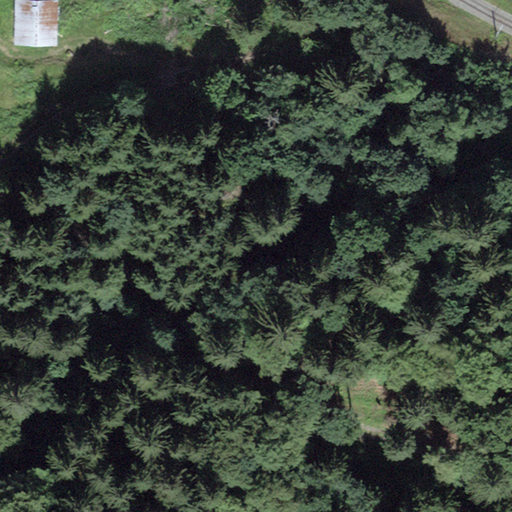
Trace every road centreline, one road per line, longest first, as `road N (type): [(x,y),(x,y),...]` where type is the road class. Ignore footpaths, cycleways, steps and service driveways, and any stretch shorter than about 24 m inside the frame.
road 1 (track): [(0,353),(87,344),(236,358),(273,373),(287,367),(239,317),(154,286),(89,235),(0,192)]
road 2 (track): [(0,152),(74,98),(165,82),(163,61),(73,38)]
road 3 (track): [(284,372),(309,398),(366,432),(403,433),(440,443),(470,465),(511,469)]
